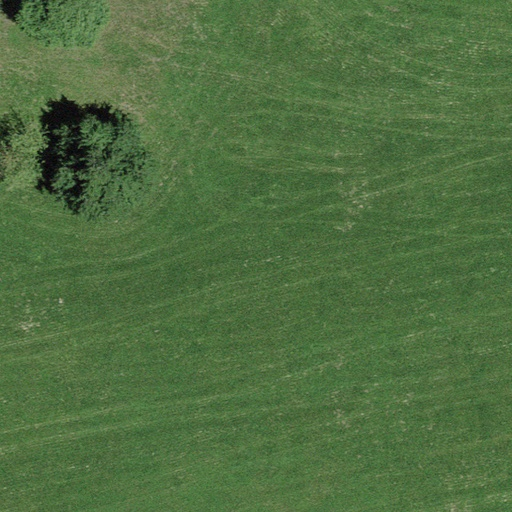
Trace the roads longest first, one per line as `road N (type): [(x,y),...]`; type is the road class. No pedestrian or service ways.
road 1 (track): [(412,0),(382,26),(330,216),(319,399),(379,511)]
road 2 (track): [(319,399),(212,511)]
